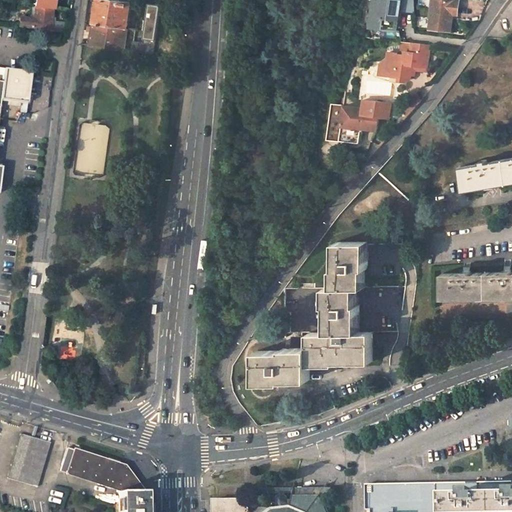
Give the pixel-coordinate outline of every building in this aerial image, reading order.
[(52,0),(34,0),(34,8),(51,10),(52,0)] [(123,50),(131,2),(116,0),(97,0),(93,27),(88,27),(87,31),(92,32),(89,45),(123,51),(123,50)] [(395,30),(398,0),(371,0),(369,27),(395,30)] [(447,0),(429,0),(426,28),(446,31),(448,15),(453,15),(455,1),(447,0)] [(49,27),(51,10),(34,8),(31,29),(49,31),(49,32),(67,33),(68,29),(49,27)] [(156,34),(147,32),(144,45),(132,43),(131,51),(153,54),(156,34)] [(378,60),(388,74),(398,76),(397,80),(405,81),(410,77),(410,74),(411,68),(426,71),(430,46),(401,42),(399,54),(379,52),(378,60)] [(388,74),(378,60),(376,73),(388,74)] [(410,74),(425,76),(426,71),(411,68),(410,74)] [(395,101),(361,97),(360,108),(364,108),(363,114),(379,116),(377,130),(375,132),(379,133),(381,119),(392,120),(395,101)] [(340,144),(345,106),(329,104),(324,141),(340,144)] [(360,108),(345,106),(340,144),(361,146),(363,131),(375,132),(377,130),(379,116),(363,114),(364,108),(360,108)] [(481,163),(459,167),(464,191),(508,183),(504,159),(487,162),(487,160),(480,161),(481,163)] [(364,242),(336,242),(336,268),(334,268),(335,287),(357,287),(366,287),(366,268),(368,268),(367,243),(367,242),(364,242)] [(505,272),(488,272),(489,296),(511,295),(511,269),(505,269),(505,272)] [(465,272),(443,273),(444,297),(489,296),(488,272),(471,272),(471,270),(465,270),(465,272)] [(335,287),(328,287),(328,332),(360,332),(359,305),(357,305),(357,287),(335,287)] [(328,332),(310,332),(310,348),(310,364),(337,364),(337,362),(373,361),(373,332),(360,332),(328,332)] [(283,350),(257,351),(257,382),(283,382),(283,380),(310,380),(310,364),(310,348),(283,348),(283,350)] [(20,434),(7,478),(35,487),(49,442),(20,434)] [(64,453),(59,471),(118,490),(118,504),(118,511),(146,511),(147,510),(144,510),(144,491),(140,492),(140,487),(124,466),(66,447),(64,453)] [(511,511),(511,481),(498,482),(498,511),(511,511)] [(398,484),(366,484),(367,510),(372,510),(371,511),(447,511),(447,482),(398,484)] [(498,511),(498,482),(447,482),(447,511),(498,511)] [(325,511),(319,497),(293,497),(292,500),(289,499),(288,497),(285,496),(285,493),(279,493),(279,496),(277,498),(277,504),(278,505),(274,510),(264,509),(258,503),(247,503),(253,511),(325,511)] [(244,500),(214,500),(214,511),(253,511),(247,503),(244,500)]
